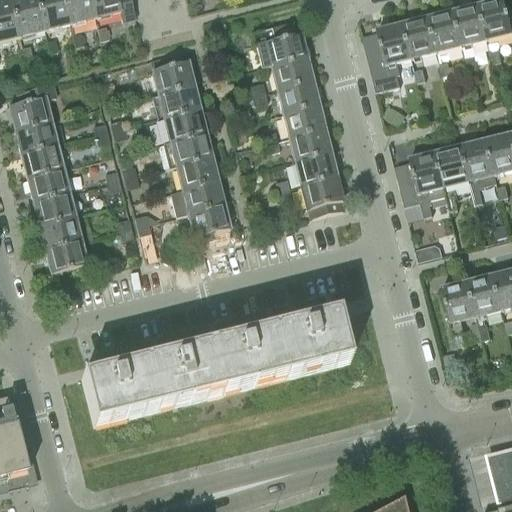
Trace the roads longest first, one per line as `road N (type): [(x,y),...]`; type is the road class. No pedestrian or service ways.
road 1 (residential): [(17,345),(387,246)]
road 2 (residential): [(387,246),(324,0)]
road 3 (residential): [(365,454),(118,511)]
road 4 (residential): [(436,437),(387,246)]
road 5 (residential): [(60,511),(17,345)]
road 6 (residential): [(204,511),(365,454)]
